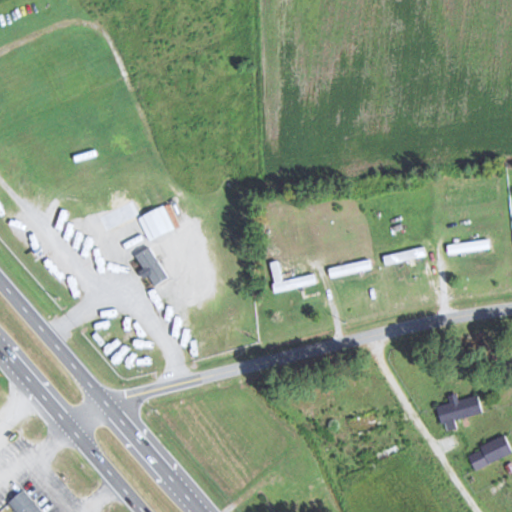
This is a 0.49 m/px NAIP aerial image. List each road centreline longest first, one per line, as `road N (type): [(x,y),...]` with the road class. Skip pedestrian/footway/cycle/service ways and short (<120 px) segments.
road 1 (residential): [(106,400),(413,323),(511,307)]
road 2 (trunk): [(202,511),(0,277)]
road 3 (trunk): [(0,342),(146,511)]
road 4 (residential): [(429,320),(511,435)]
